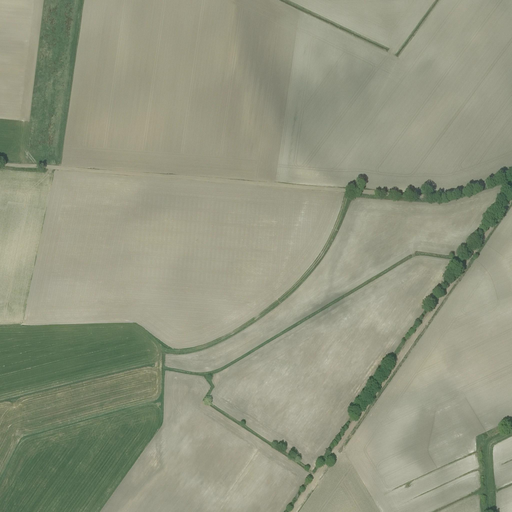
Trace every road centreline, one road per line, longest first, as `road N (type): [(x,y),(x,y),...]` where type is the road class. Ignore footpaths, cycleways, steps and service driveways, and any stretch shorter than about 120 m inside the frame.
road 1 (track): [(511,175),(431,196),(0,163)]
road 2 (track): [(511,195),(291,511)]
